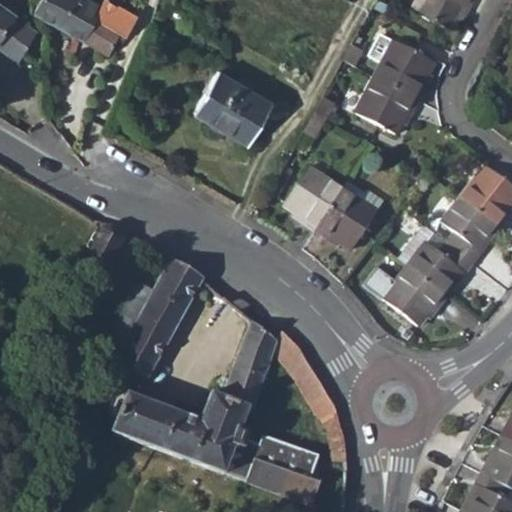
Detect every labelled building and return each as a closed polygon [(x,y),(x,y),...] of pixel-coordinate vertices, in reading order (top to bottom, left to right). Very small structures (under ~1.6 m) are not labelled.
[(106,24),(112,14),(85,0),(39,0),(32,15),(106,55),(118,31),(106,24)] [(469,7),(473,0),(415,0),(411,8),(452,31),(466,5),(469,7)] [(0,4),(0,52),(16,64),(35,31),(15,17),(15,16),(0,4)] [(380,65),(372,80),(416,105),(424,91),(420,88),(432,65),(391,44),(391,45),(378,38),(367,58),(380,65)] [(268,104),(217,73),(193,114),(245,146),(268,104)] [(410,117),(416,105),(372,80),(353,117),(393,139),(406,115),(410,117)] [(333,107),(321,100),(311,119),(322,124),(323,125),(333,107)] [(313,143),(322,124),(311,119),(301,137),(313,143)] [(511,192),(482,170),(457,202),(495,231),(498,232),(506,221),(503,219),(511,208),(511,192)] [(299,227),(312,236),(341,194),(306,171),(280,209),(302,224),(299,227)] [(373,215),(341,194),(312,236),(322,243),(325,240),(347,255),(373,215)] [(451,235),(443,245),(472,266),(480,256),(477,254),(495,231),(457,202),(438,225),(451,235)] [(127,260),(135,246),(137,241),(112,228),(103,228),(88,254),(111,267),(118,255),(127,260)] [(464,277),(472,266),(443,245),(432,236),(425,245),(423,245),(405,269),(442,298),(462,275),(464,277)] [(147,380),(202,282),(202,279),(170,260),(166,265),(152,292),(121,348),(113,362),(147,380)] [(437,312),(446,301),(442,298),(405,269),(380,303),(418,332),(434,310),(437,312)] [(103,337),(121,348),(152,292),(135,282),(103,337)] [(330,462),(344,461),(346,461),(342,437),(331,401),(297,348),(282,333),(274,339),(251,321),(222,397),(211,393),(200,421),(127,394),(119,414),(112,433),(311,508),(320,483),(311,480),(318,458),(262,436),(259,444),(247,439),(249,433),(243,430),(272,356),(292,381),(325,431),(330,462)] [(507,423),(500,435),(503,437),(511,441),(511,420),(510,424),(507,423)] [(511,441),(503,437),(488,465),(485,464),(479,474),(511,491),(511,441)] [(476,487),(462,511),(511,511),(511,506),(506,503),(511,492),(511,491),(479,474),(473,485),(476,487)]
